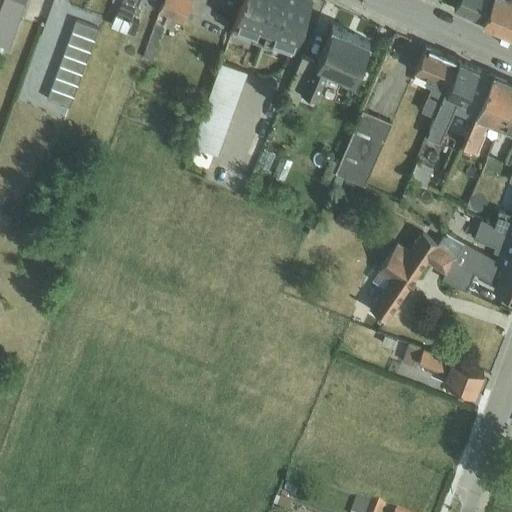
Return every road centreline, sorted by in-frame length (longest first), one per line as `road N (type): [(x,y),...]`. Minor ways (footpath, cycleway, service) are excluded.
road 1 (tertiary): [(511,54),(386,0)]
road 2 (residential): [(511,387),(465,511)]
